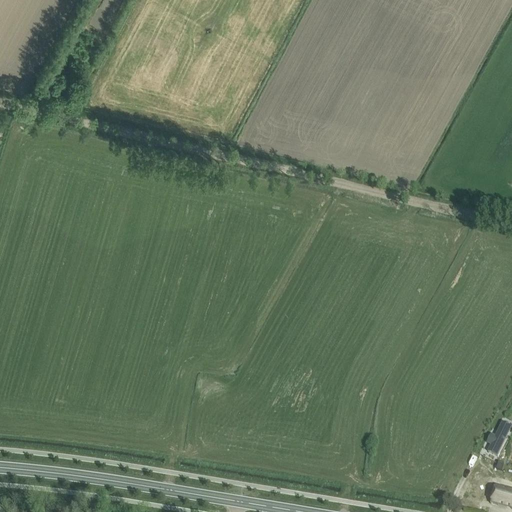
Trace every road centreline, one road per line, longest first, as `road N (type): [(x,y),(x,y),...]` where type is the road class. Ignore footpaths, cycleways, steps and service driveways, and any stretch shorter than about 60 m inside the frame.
road 1 (track): [(511,223),(0,99)]
road 2 (secondary): [(0,467),(302,511)]
